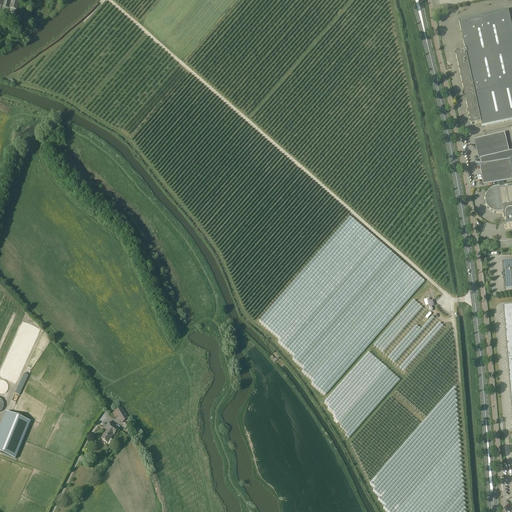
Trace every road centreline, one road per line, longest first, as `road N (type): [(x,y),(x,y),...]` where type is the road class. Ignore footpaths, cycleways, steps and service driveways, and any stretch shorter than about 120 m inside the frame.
road 1 (track): [(474,296),(449,294),(109,0)]
road 2 (secondary): [(488,458),(463,215),(417,5)]
road 3 (unknown): [(511,8),(451,21),(466,129)]
road 4 (unknown): [(511,442),(502,322),(511,305)]
